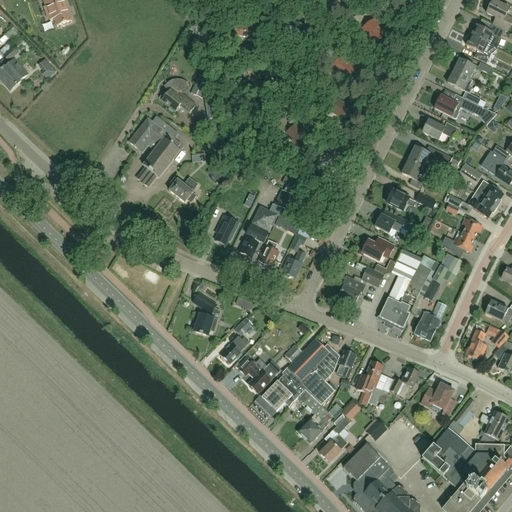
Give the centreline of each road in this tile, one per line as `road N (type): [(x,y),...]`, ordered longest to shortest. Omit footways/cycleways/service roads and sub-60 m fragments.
road 1 (tertiary): [(332,511),(0,187)]
road 2 (residential): [(302,308),(142,244),(89,208),(0,123)]
road 3 (residential): [(302,308),(457,0)]
road 4 (residential): [(438,365),(511,217)]
road 5 (residential): [(438,365),(302,308)]
